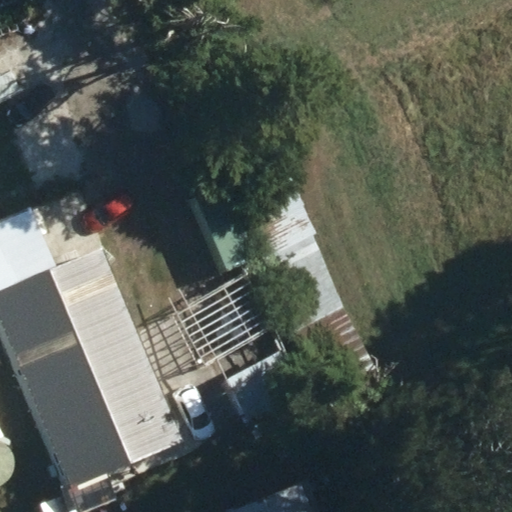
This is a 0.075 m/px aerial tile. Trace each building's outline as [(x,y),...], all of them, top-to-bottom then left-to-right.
[(135,56),(46,91),(79,173),(168,138),(135,56)] [(349,332),(273,160),(222,182),(257,261),(235,271),(264,337),(286,327),(298,354),(349,332)] [(97,511),(111,506),(101,483),(180,449),(94,251),(0,291),(0,350),(61,491),(52,496),(59,511),(97,511)] [(0,499),(5,497),(10,494),(14,490),(17,486),(20,481),(22,475),(23,469),(22,463),(21,458),(19,452),(16,448),(12,443),(7,440),(2,437),(0,436),(0,499)] [(321,511),(304,472),(212,511),(321,511)]
